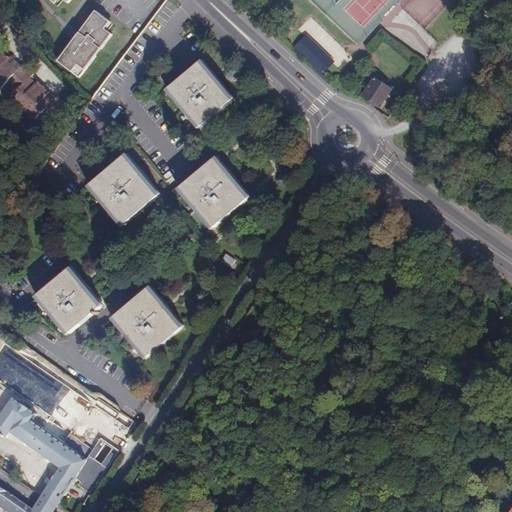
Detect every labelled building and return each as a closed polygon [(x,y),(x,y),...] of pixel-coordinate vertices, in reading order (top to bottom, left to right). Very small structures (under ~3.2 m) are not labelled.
[(60,61),(81,77),(97,55),(90,50),(96,43),(103,48),(113,34),(106,29),(111,22),(96,11),(60,61)] [(305,37),(315,46),(333,64),(336,60),(317,42),(308,34),(305,37)] [(333,64),(315,46),(305,37),(298,44),(309,55),(325,71),(333,64)] [(0,90),(12,78),(24,65),(12,56),(11,57),(4,52),(2,54),(0,52),(0,90)] [(16,95),(28,106),(46,85),(40,80),(38,82),(31,77),(35,71),(25,64),(24,65),(12,78),(22,88),(16,95)] [(231,104),(200,64),(168,90),(201,129),(231,104)] [(395,91),(376,79),(365,98),(383,109),(395,91)] [(46,85),(28,106),(39,115),(45,109),(48,109),(57,118),(70,103),(60,94),(56,99),(50,93),(52,90),(46,85)] [(123,226),(158,197),(123,156),(88,184),(123,226)] [(213,230),(248,201),(216,161),(180,190),(213,230)] [(229,269),(234,262),(225,255),(220,262),(229,269)] [(70,333),(101,307),(70,269),(38,295),(70,333)] [(181,329),(149,289),(113,317),(147,358),(181,329)] [(95,493),(112,468),(92,455),(88,462),(31,424),(36,418),(12,402),(0,420),(0,435),(7,440),(11,434),(62,469),(42,498),(41,500),(57,508),(58,506),(75,480),(95,493)] [(112,468),(122,453),(103,440),(92,455),(112,468)] [(146,511),(162,489),(141,476),(120,507),(126,511),(146,511)] [(44,481),(37,492),(42,496),(49,484),(44,481)] [(327,511),(288,486),(271,511),(327,511)] [(0,504),(11,511),(43,511),(35,509),(34,510),(0,487),(0,504)] [(43,511),(54,511),(57,508),(41,500),(35,509),(43,511)]
